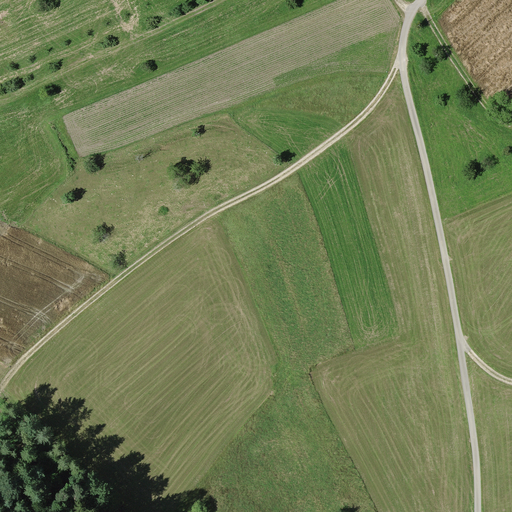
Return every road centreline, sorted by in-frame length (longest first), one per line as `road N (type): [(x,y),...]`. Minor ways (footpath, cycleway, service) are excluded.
road 1 (track): [(401,58),(350,126),(110,284),(14,368),(0,390)]
road 2 (track): [(420,0),(401,58),(460,341),(475,511)]
road 3 (track): [(420,0),(484,105),(511,126)]
